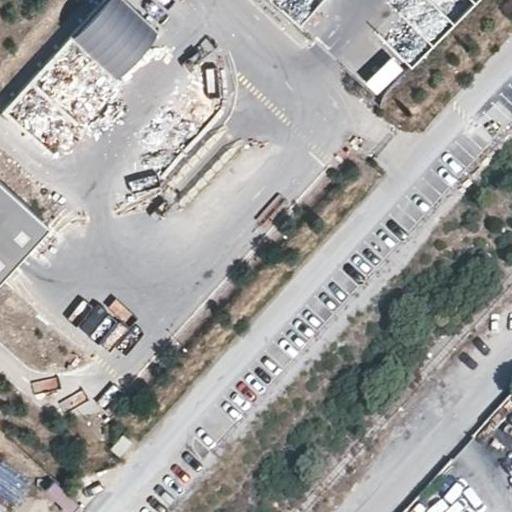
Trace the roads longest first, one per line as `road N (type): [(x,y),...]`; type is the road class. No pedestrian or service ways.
road 1 (residential): [(368,511),(511,355)]
road 2 (unknown): [(191,0),(54,151)]
